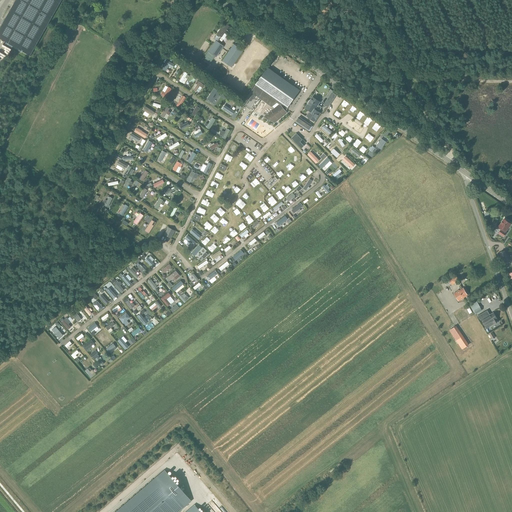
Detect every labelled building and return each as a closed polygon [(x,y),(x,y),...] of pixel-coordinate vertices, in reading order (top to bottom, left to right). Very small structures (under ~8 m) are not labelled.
[(14,0),(0,26),(0,38),(30,56),(61,0),(14,0)] [(173,28),(178,18),(176,16),(170,26),(173,28)] [(226,34),(231,28),(230,27),(231,26),(229,24),(228,25),(225,24),(223,27),(222,26),(217,34),(221,37),(224,33),(226,34)] [(215,41),(205,56),(212,60),(215,56),(216,57),(223,46),(215,41)] [(231,67),(243,51),(233,44),(222,61),(231,67)] [(167,60),(162,69),(166,71),(168,66),(172,68),(174,64),(167,60)] [(285,111),(299,90),(268,68),(251,92),(242,104),(245,106),(249,100),(251,102),(255,96),(256,97),(257,96),(271,107),(277,103),(279,104),(264,117),(274,123),(287,113),(285,111)] [(187,75),(187,74),(185,72),(179,81),(182,83),(185,77),(187,79),(189,76),(187,75)] [(202,88),(204,85),(199,82),(193,90),(196,91),(199,86),(202,88)] [(166,98),(171,89),(168,87),(165,92),(162,91),(160,94),(163,96),(162,97),(165,99),(166,98)] [(218,95),(219,92),(214,89),(207,99),(212,103),(216,97),(218,98),(219,95),(218,95)] [(180,107),(186,98),(182,96),(177,104),(180,107)] [(322,107),(318,105),(320,102),(313,97),(305,108),(311,112),(307,117),(314,121),(320,113),(319,112),(322,107)] [(234,109),(235,107),(230,104),(227,109),(230,111),(230,112),(231,113),(232,112),(235,114),(237,111),(234,109)] [(145,106),(142,110),(152,116),(154,112),(145,106)] [(195,116),(200,108),(197,106),(191,114),(195,116)] [(166,107),(160,116),(163,118),(166,114),(168,115),(170,112),(168,111),(169,109),(166,107)] [(308,131),(312,126),(299,117),(296,122),(308,131)] [(209,129),(215,120),(212,118),(208,124),(206,123),(204,125),(207,126),(206,127),(209,129)] [(141,124),(140,127),(144,130),(142,132),(144,133),(146,131),(147,132),(149,129),(141,124)] [(324,125),(322,128),(330,135),(332,132),(324,125)] [(230,131),(228,129),(226,129),(225,132),(221,130),(219,135),(222,136),(222,138),(225,139),(230,131)] [(304,146),(300,142),(303,140),(297,133),(291,139),(301,149),(304,146)] [(131,134),(130,136),(134,139),(133,141),(136,143),(137,140),(139,142),(140,139),(131,134)] [(320,137),(321,136),(319,134),(318,135),(317,134),(315,136),(321,142),(323,141),(320,137)] [(386,142),(381,139),(376,146),(377,146),(375,149),(378,151),(380,148),(381,149),(386,142)] [(142,152),(146,154),(146,153),(151,145),(147,143),(142,152)] [(351,149),(351,151),(356,155),(355,157),(357,158),(358,157),(359,157),(361,154),(353,148),(351,149)] [(337,158),(340,154),(334,149),(331,152),(337,158)] [(157,161),(160,162),(165,153),(162,151),(157,161)] [(190,164),(196,154),(193,152),(189,157),(188,156),(186,159),(188,160),(187,161),(190,164)] [(316,164),(319,161),(311,152),(307,155),(316,164)] [(118,161),(116,164),(117,165),(122,168),(125,169),(127,166),(118,161)] [(177,161),(172,170),(175,171),(178,166),(181,167),(182,164),(177,161)] [(207,175),(212,165),(208,163),(203,173),(207,175)] [(324,165),(322,166),(322,167),(327,173),(328,173),(330,171),(324,165)] [(340,173),(341,171),(339,169),(333,175),(335,177),(337,179),(340,176),(340,175),(341,174),(340,173)] [(145,170),(139,179),(142,181),(148,173),(145,170)] [(190,183),(195,173),(192,171),(186,181),(190,183)] [(268,188),(278,180),(275,177),(265,185),(268,188)] [(130,181),(131,179),(128,178),(124,186),(127,188),(129,184),(131,185),(133,182),(130,181)] [(308,187),(312,181),(309,179),(303,189),(306,190),(307,189),(308,190),(309,188),(308,187)] [(293,182),(289,186),(294,191),(298,188),(293,182)] [(170,189),(169,188),(164,191),(167,196),(177,191),(175,188),(170,190),(170,189)] [(292,193),(286,199),(288,202),(292,198),(293,200),(295,198),(294,197),(295,196),(292,193)] [(279,194),(276,197),(280,203),(284,201),(279,194)] [(105,200),(104,203),(105,203),(104,206),(108,208),(112,199),(108,197),(107,201),(105,200)] [(157,209),(161,204),(162,205),(164,202),(162,201),(163,200),(159,198),(154,207),(157,209)] [(300,203),(291,210),(294,213),(303,206),(300,203)] [(128,207),(125,204),(121,211),(119,210),(118,211),(120,212),(119,214),(122,216),(128,207)] [(139,214),(138,215),(137,214),(133,220),(134,221),(133,223),(136,225),(142,217),(139,214)] [(287,220),(285,216),(276,223),(279,227),(287,220)] [(501,229),(498,233),(504,237),(506,233),(505,232),(505,231),(511,224),(504,219),(498,227),(501,229)] [(155,224),(152,223),(150,226),(148,225),(146,228),(144,231),(149,234),(155,224)] [(171,239),(175,231),(167,227),(164,235),(171,239)] [(193,229),(190,232),(198,240),(201,237),(193,229)] [(187,235),(184,239),(192,246),(195,243),(187,235)] [(202,248),(199,246),(191,254),(195,257),(202,248)] [(219,250),(211,256),(213,260),(221,254),(219,250)] [(510,262),(508,256),(506,251),(500,252),(504,264),(510,262)] [(239,253),(230,259),(233,262),(241,255),(239,253)] [(150,261),(151,260),(149,257),(145,260),(151,267),(154,265),(150,261)] [(206,260),(197,266),(199,269),(208,263),(206,260)] [(227,262),(219,268),(221,271),(229,264),(227,262)] [(143,265),(141,266),(140,264),(137,267),(143,273),(146,271),(144,269),(145,268),(143,265)] [(164,273),(171,267),(169,264),(161,270),(164,273)] [(135,273),(136,271),(130,265),(126,269),(136,279),(138,276),(135,273)] [(175,280),(180,276),(175,271),(167,278),(170,281),(173,278),(175,280)] [(217,274),(215,271),(206,277),(209,281),(217,274)] [(194,273),(191,275),(197,283),(200,281),(194,273)] [(452,285),(459,281),(456,275),(448,280),(452,285)] [(155,283),(154,284),(151,279),(147,281),(154,290),(157,287),(156,286),(157,285),(155,283)] [(117,281),(113,284),(121,293),(124,290),(120,286),(121,284),(119,282),(118,282),(117,281)] [(174,292),(183,284),(180,281),(171,288),(174,292)] [(116,297),(109,288),(106,291),(113,300),(116,297)] [(467,295),(463,288),(454,293),(458,301),(467,295)] [(143,300),(145,298),(143,296),(146,294),(143,291),(141,293),(140,291),(137,293),(143,300)] [(161,299),(167,307),(171,304),(167,299),(171,296),(168,292),(161,299)] [(102,295),(99,297),(106,305),(108,302),(102,295)] [(132,303),(131,304),(128,300),(125,303),(130,309),(135,306),(132,303)] [(103,308),(97,301),(93,305),(99,312),(103,308)] [(477,315),(483,312),(480,306),(475,309),(472,304),(470,305),(473,310),(474,309),(474,310),(477,315)] [(89,316),(92,314),(85,306),(82,308),(89,316)] [(78,321),(81,319),(74,311),(71,313),(78,321)] [(447,322),(446,320),(449,319),(448,316),(444,318),(441,312),(437,314),(443,324),(447,322)] [(486,314),(485,315),(483,312),(477,315),(482,322),(483,324),(487,322),(487,321),(488,321),(489,323),(490,326),(494,324),(498,322),(497,319),(493,313),(487,316),(486,314)] [(126,313),(119,318),(123,324),(126,320),(130,318),(126,313)] [(146,323),(140,315),(137,317),(143,325),(146,323)] [(68,324),(70,322),(66,317),(61,322),(68,330),(71,327),(68,324)] [(445,323),(447,329),(453,327),(451,321),(445,323)] [(113,322),(105,328),(109,333),(112,330),(110,328),(115,325),(113,322)] [(152,322),(144,328),(146,330),(154,325),(152,322)] [(140,330),(141,330),(139,328),(131,334),(133,336),(137,333),(138,334),(141,332),(140,330)] [(53,332),(51,333),(56,341),(59,339),(53,332)] [(128,347),(121,339),(117,342),(125,350),(128,347)] [(465,339),(458,344),(462,349),(469,345),(465,339)] [(85,350),(94,344),(91,340),(83,347),(85,350)] [(113,343),(106,349),(108,352),(112,348),(113,349),(115,347),(115,346),(113,343)] [(100,357),(99,358),(98,357),(95,359),(101,366),(103,364),(100,360),(102,359),(100,357)] [(89,367),(85,371),(90,378),(93,376),(89,372),(91,370),(89,367)] [(178,511),(191,501),(188,498),(164,470),(115,511),(178,511)] [(207,506),(211,511),(218,511),(211,503),(207,506)]
